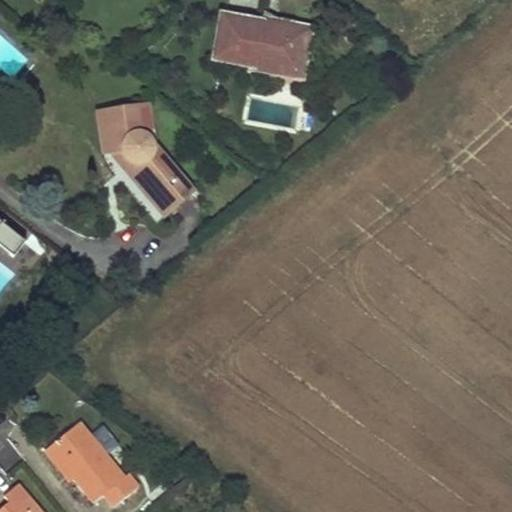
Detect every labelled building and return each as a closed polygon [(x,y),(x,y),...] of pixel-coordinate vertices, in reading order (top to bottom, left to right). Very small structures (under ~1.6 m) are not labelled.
[(264,22),(221,15),(213,61),(255,69),(256,62),(306,70),(314,28),(272,20),(270,29),(263,27),(264,22)] [(272,20),(265,19),(264,22),(263,27),(270,29),(272,20)] [(306,70),(256,62),(255,69),(254,71),(304,81),(306,70)] [(149,106),(98,113),(104,154),(123,151),(124,156),(128,161),(132,164),(159,196),(152,202),(164,216),(194,190),(154,144),(149,106)] [(0,248),(11,258),(24,243),(0,223),(0,248)] [(124,479),(80,424),(48,450),(73,479),(94,504),(104,496),(114,509),(140,489),(129,475),(124,479)] [(73,479),(48,450),(44,453),(69,483),(73,479)] [(40,511),(18,485),(5,495),(10,502),(0,510),(0,511),(40,511)]
